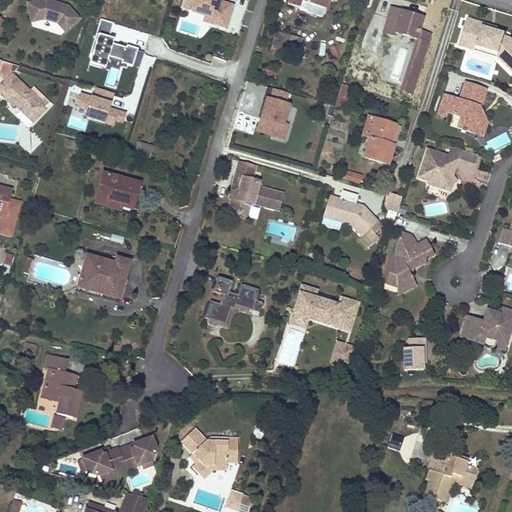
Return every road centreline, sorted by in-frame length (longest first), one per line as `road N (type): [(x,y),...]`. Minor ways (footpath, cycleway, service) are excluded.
road 1 (unknown): [(129,433),(153,371),(324,376)]
road 2 (unclassified): [(511,160),(458,273)]
